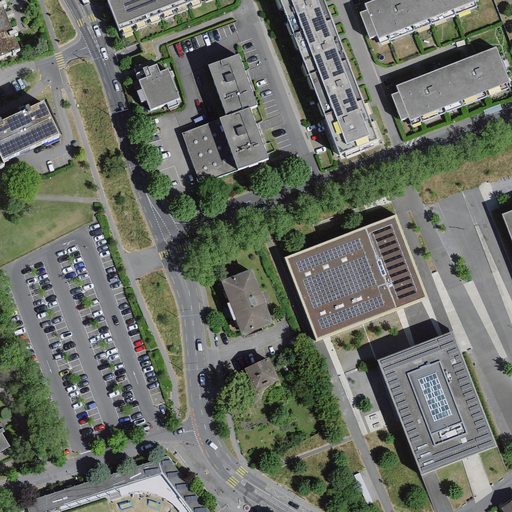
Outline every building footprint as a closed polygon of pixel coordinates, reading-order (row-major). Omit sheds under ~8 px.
[(0,0),(0,58),(22,49),(16,33),(6,5),(3,0),(0,0)] [(116,0),(108,4),(120,34),(204,0),(116,0)] [(279,0),(341,160),(385,144),(330,0),(279,0)] [(477,0),(376,0),(365,4),(379,39),(478,1),(477,0)] [(496,47),(397,86),(410,120),(510,82),(496,47)] [(244,53),(211,65),(228,112),(183,127),(203,185),(274,160),(254,102),(260,100),(244,53)] [(181,98),(169,69),(161,73),(157,65),(144,71),(147,80),(139,83),(150,111),(181,98)] [(0,170),(5,167),(3,164),(59,137),(44,105),(32,111),(27,113),(22,115),(0,125),(0,170)] [(511,211),(502,215),(511,240),(511,211)] [(323,338),(427,297),(396,215),(284,259),(287,266),(316,340),(323,338)] [(271,319),(252,269),(221,281),(241,333),(242,336),(273,324),(271,319)] [(401,422),(422,477),(436,471),(463,460),(480,453),(497,446),(453,332),(378,361),(401,422)] [(279,381),(270,359),(245,370),(255,391),(279,381)] [(0,452),(10,446),(0,430),(0,429),(0,452)] [(0,511),(22,511),(31,509),(32,511),(49,511),(122,491),(124,496),(133,494),(141,492),(149,492),(156,493),(167,497),(176,503),(183,509),(185,511),(210,511),(172,455),(37,498),(0,510),(0,511)] [(367,470),(354,475),(367,505),(373,502),(380,499),(367,470)] [(511,511),(511,501),(501,509),(503,511),(511,511)]
